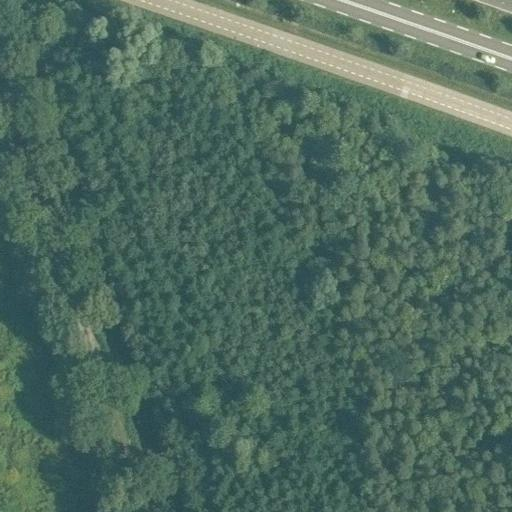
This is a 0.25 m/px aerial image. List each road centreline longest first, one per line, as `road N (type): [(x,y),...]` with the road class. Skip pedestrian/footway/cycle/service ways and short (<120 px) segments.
road 1 (track): [(0,76),(129,511)]
road 2 (unclassified): [(511,128),(155,0)]
road 3 (secondary): [(511,63),(333,0)]
